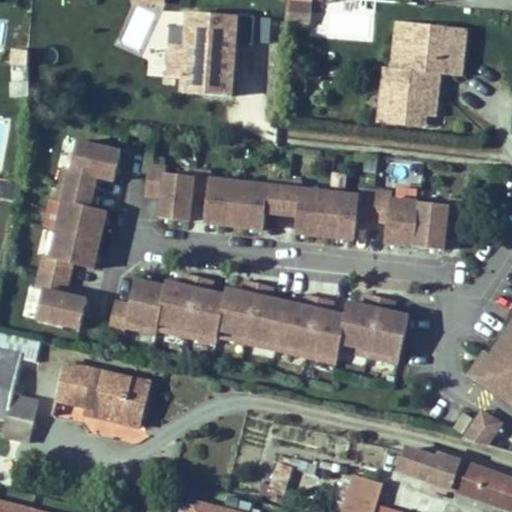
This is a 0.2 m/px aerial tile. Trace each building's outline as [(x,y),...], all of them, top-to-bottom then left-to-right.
[(294,0),(288,0),(287,23),(312,24),(313,1),(294,0)] [(118,44),(138,53),(156,13),(136,4),(118,44)] [(254,18),(188,11),(185,44),(173,45),(169,76),(207,79),(207,93),(230,97),(232,59),(234,43),(253,45),(254,18)] [(398,14),(393,64),(399,64),(394,99),(439,101),(441,84),(432,83),(433,66),(443,67),(465,68),(469,20),(398,14)] [(28,74),(30,51),(14,50),(12,73),(28,74)] [(394,99),(399,64),(393,64),(389,98),(394,99)] [(432,83),(441,84),(443,67),(433,66),(432,83)] [(394,99),(389,98),(387,118),(429,122),(430,109),(394,106),(394,99)] [(439,101),(394,99),(394,106),(430,109),(439,109),(439,101)] [(2,308),(51,319),(58,288),(33,283),(41,253),(65,259),(79,201),(54,195),(62,165),(91,172),(98,143),(50,130),(43,159),(36,157),(28,190),(35,192),(22,248),(8,245),(2,277),(9,279),(2,308)] [(151,147),(134,146),(131,178),(147,179),(144,211),(175,214),(177,194),(191,196),(190,216),(249,221),(250,201),(282,204),(281,224),(340,230),(341,210),(372,213),(370,233),(429,238),(431,213),(448,214),(450,182),(433,181),(433,188),(403,186),(403,191),(375,188),(376,181),(343,178),(343,185),(286,180),(287,172),(252,169),(252,176),(193,171),(194,164),(176,162),(176,164),(149,162),(151,147)] [(113,295),(98,292),(91,323),(107,327),(108,320),(139,326),(140,321),(199,335),(200,328),(259,341),(261,335),(321,348),(322,342),(381,355),(392,306),(377,303),(379,292),(349,285),(347,296),(331,293),(329,299),(317,296),(319,285),(289,279),(286,290),(271,287),(269,293),(255,290),(257,278),(227,272),(225,283),(209,280),(208,286),(195,284),(197,272),(167,265),(164,276),(149,273),(148,277),(118,271),(113,295)] [(511,323),(487,359),(493,363),(480,381),(508,400),(511,394),(511,323)] [(0,390),(0,389),(11,347),(0,345),(0,390)] [(141,378),(54,357),(45,395),(83,404),(81,411),(130,423),(141,378)] [(473,376),(480,381),(493,363),(487,359),(485,358),(473,376)] [(12,392),(0,389),(0,390),(0,412),(6,413),(12,392)] [(455,430),(483,437),(494,420),(472,404),(455,430)] [(407,445),(403,458),(401,466),(511,499),(511,497),(511,469),(430,450),(407,445)] [(379,467),(351,458),(336,496),(365,507),(379,467)] [(251,511),(179,493),(174,511),(251,511)] [(60,511),(61,511),(0,495),(0,511),(60,511)]
